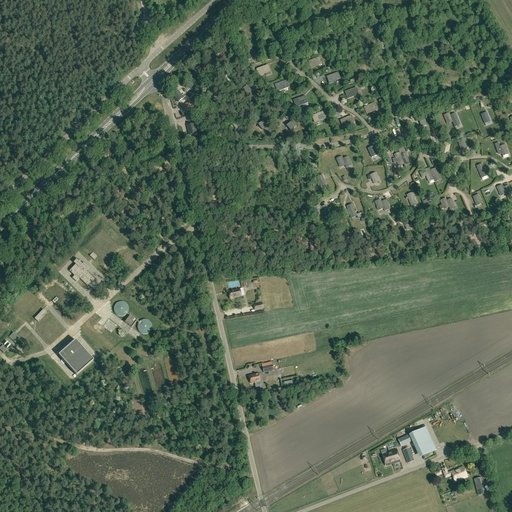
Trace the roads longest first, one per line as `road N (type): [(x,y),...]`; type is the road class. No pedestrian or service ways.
road 1 (unclassified): [(265,511),(178,146)]
road 2 (unclassified): [(301,511),(511,432)]
road 3 (unclassified): [(178,146),(317,146),(374,132)]
road 4 (unclassified): [(0,201),(142,66)]
road 5 (track): [(246,437),(345,385),(355,348)]
road 6 (primary): [(46,183),(156,83)]
road 7 (primary): [(151,78),(46,183)]
